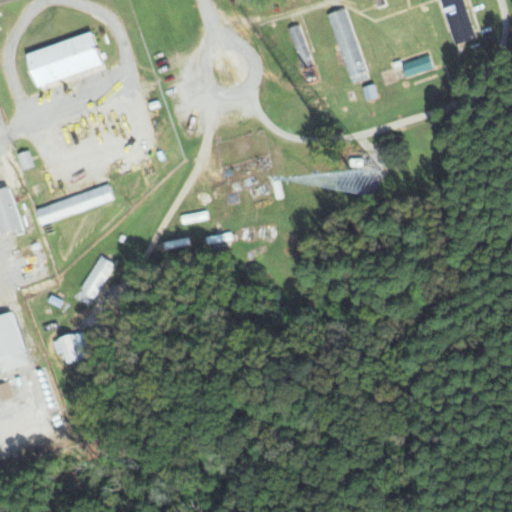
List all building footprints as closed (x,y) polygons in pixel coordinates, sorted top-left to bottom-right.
[(441,0),(455,45),(476,39),(464,0),(441,0)] [(329,14),(351,84),(369,79),(347,8),(329,14)] [(27,54),(38,87),(103,66),(93,33),(27,54)] [(402,65),(406,78),(434,68),(430,55),(402,65)] [(23,170),(34,168),(31,152),(19,154),(23,170)] [(36,209),(42,225),(115,200),(110,184),(36,209)] [(0,190),(0,227),(3,235),(24,228),(9,187),(0,190)] [(116,263),(101,255),(80,289),(95,298),(116,263)] [(0,314),(0,366),(2,372),(30,363),(13,311),(0,314)] [(58,353),(65,351),(69,363),(92,356),(84,330),(54,340),(58,353)] [(14,396),(9,381),(0,383),(0,395),(2,400),(14,396)]
